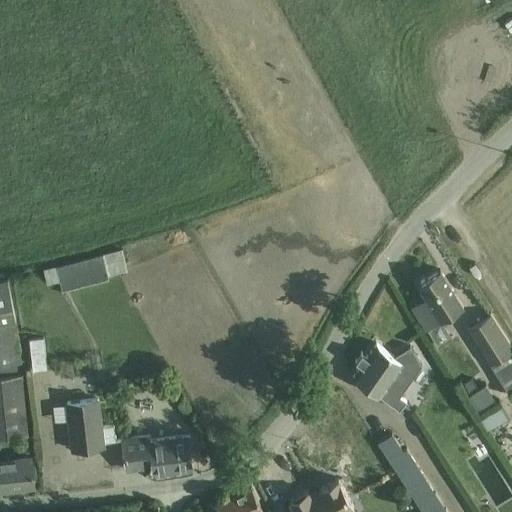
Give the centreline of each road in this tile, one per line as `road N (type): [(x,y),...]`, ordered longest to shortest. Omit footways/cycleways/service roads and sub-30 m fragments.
road 1 (unclassified): [(511,130),(359,266),(245,451),(220,473),(159,486)]
road 2 (unclassified): [(159,486),(0,499)]
